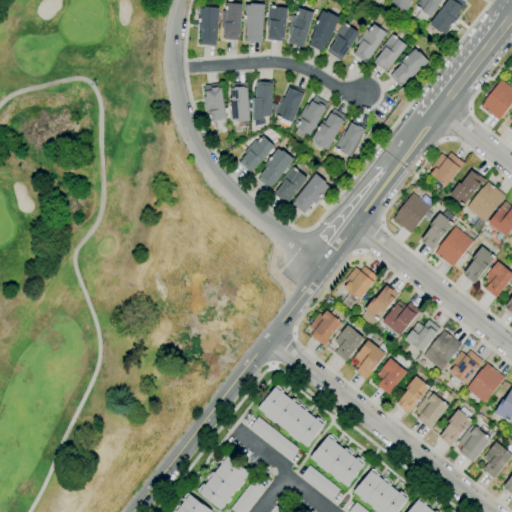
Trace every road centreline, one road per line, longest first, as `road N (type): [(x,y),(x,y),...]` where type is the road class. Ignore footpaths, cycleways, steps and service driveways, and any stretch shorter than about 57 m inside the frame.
road 1 (residential): [(179,0),(171,66),(178,112),(232,195),(317,263)]
road 2 (residential): [(268,336),(487,511)]
road 3 (tertiary): [(131,511),(268,336)]
road 4 (residential): [(511,348),(349,222)]
road 5 (tertiary): [(317,263),(437,111)]
road 6 (tertiary): [(437,111),(511,14)]
road 7 (residential): [(329,511),(241,435)]
